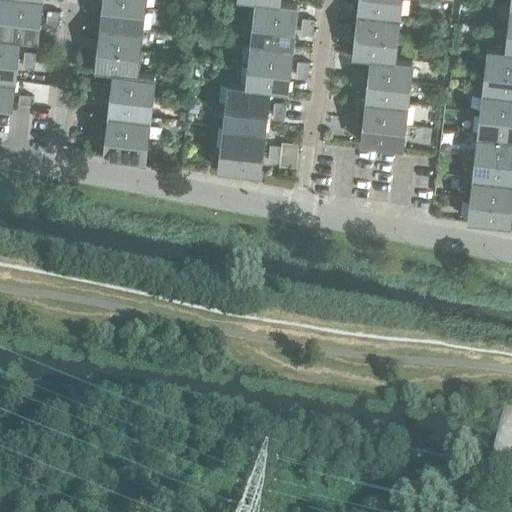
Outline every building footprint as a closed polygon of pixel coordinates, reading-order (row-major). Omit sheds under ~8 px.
[(41,0),(0,0),(0,9),(40,14),(41,0)] [(97,0),(85,0),(85,7),(97,8),(97,0)] [(146,5),(104,0),(102,22),(143,26),(146,5)] [(254,0),(252,18),(295,23),(297,1),(284,0),(254,0)] [(402,0),(360,0),(359,9),(401,14),(402,0)] [(47,17),(59,18),(60,10),(48,8),(47,17)] [(0,9),(0,32),(20,34),(19,35),(37,37),(40,14),(0,9)] [(359,9),(357,31),(399,35),(401,14),(359,9)] [(202,13),(201,27),(209,27),(210,14),(202,13)] [(312,26),(313,17),(302,16),(301,24),(312,26)] [(59,18),(47,17),(46,25),(58,26),(59,18)] [(295,23),(252,18),(250,39),(292,44),(295,23)] [(340,20),(339,29),(351,30),(352,22),(340,20)] [(143,26),(102,22),(99,42),(141,47),(143,26)] [(312,34),(312,26),(301,24),(300,32),(312,34)] [(351,30),(339,29),(338,37),(350,38),(351,30)] [(399,35),(357,31),(354,53),(372,55),(396,58),(396,56),(399,35)] [(0,32),(0,54),(17,57),(19,35),(20,34),(0,32)] [(94,35),(83,34),(82,33),(81,42),(93,43),(94,35)] [(250,39),(248,61),(290,66),(292,44),(250,39)] [(93,43),(81,42),(80,50),(92,52),(93,43)] [(141,47),(99,42),(97,66),(114,68),(115,67),(138,70),(139,69),(141,47)] [(511,47),(505,46),(489,45),(487,68),(511,70),(511,47)] [(35,59),(36,50),(25,49),(24,57),(35,59)] [(0,54),(0,76),(15,78),(17,57),(0,54)] [(396,58),(372,55),(370,75),(410,80),(413,58),(396,56),(396,58)] [(35,67),(35,59),(24,57),(23,66),(35,67)] [(297,59),(296,67),(308,68),(309,60),(297,59)] [(248,61),(245,82),(245,83),(269,86),(269,87),(287,89),(290,66),(248,61)] [(365,66),(353,65),(352,73),(364,74),(365,66)] [(115,67),(114,68),(112,88),(152,93),(155,71),(139,69),(138,70),(115,67)] [(308,68),(296,67),(295,75),(307,77),(308,68)] [(511,70),(487,68),(484,88),(511,91),(511,70)] [(363,83),(364,74),(352,73),(351,81),(363,83)] [(410,80),(370,75),(367,98),(408,101),(410,80)] [(15,78),(0,76),(0,98),(12,100),(15,78)] [(107,79),(95,78),(94,86),(106,87),(107,79)] [(245,83),(245,82),(229,80),(227,102),(267,106),(269,87),(269,86),(245,83)] [(105,96),(106,87),(94,86),(93,95),(105,96)] [(112,88),(110,110),(150,114),(152,93),(112,88)] [(511,91),(484,88),(482,110),(511,113),(511,91)] [(19,91),(18,100),(18,101),(30,102),(31,92),(19,91)] [(408,101),(367,98),(365,118),(405,123),(408,101)] [(274,99),(273,108),(285,109),(286,101),(274,99)] [(267,106),(227,102),(224,123),(265,128),(267,106)] [(284,117),(285,109),(273,108),(272,116),(284,117)] [(348,108),(347,116),(359,117),(360,109),(348,108)] [(150,114),(110,110),(107,131),(147,136),(150,114)] [(511,113),(482,110),(479,132),(511,135),(511,113)] [(358,126),(359,117),(347,116),(346,124),(358,126)] [(405,123),(365,118),(362,141),(403,145),(405,123)] [(102,123),(90,121),(89,129),(101,131),(102,123)] [(265,128),(224,123),(222,145),(262,150),(265,128)] [(100,139),(101,131),(89,129),(88,137),(100,139)] [(147,136),(107,131),(105,154),(145,158),(147,136)] [(511,135),(479,132),(477,153),(511,157),(511,135)] [(280,152),(281,144),(269,142),(268,151),(280,152)] [(262,150),(222,145),(219,168),(260,172),(262,150)] [(280,152),(268,151),(267,159),(279,160),(280,152)] [(511,157),(477,153),(474,175),(511,178),(511,157)] [(511,197),(511,178),(474,175),(472,196),(511,201),(511,197)] [(511,201),(472,196),(469,218),(509,223),(511,201)] [(105,464),(104,476),(118,478),(119,465),(105,464)] [(33,493),(30,511),(45,511),(47,495),(33,493)] [(51,505),(51,508),(75,510),(75,505),(75,498),(52,497),(51,505)]
